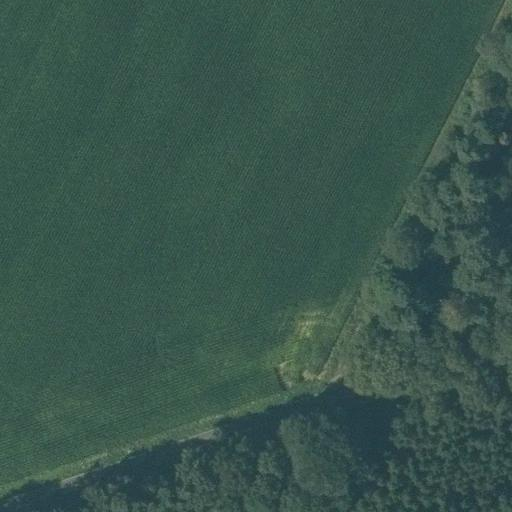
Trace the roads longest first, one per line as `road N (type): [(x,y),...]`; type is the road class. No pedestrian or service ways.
road 1 (tertiary): [(3,511),(511,339)]
road 2 (track): [(511,5),(344,345),(337,399)]
road 3 (track): [(286,511),(337,399)]
